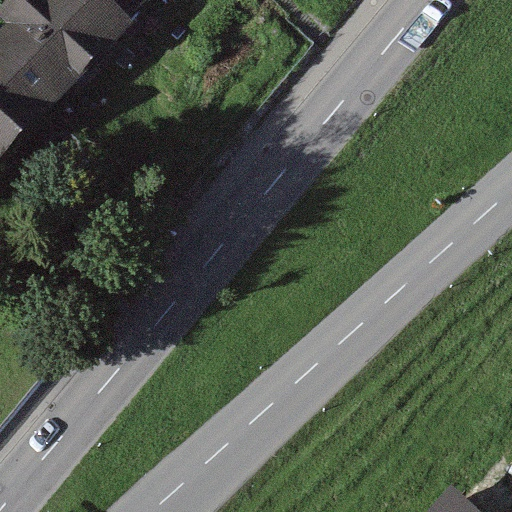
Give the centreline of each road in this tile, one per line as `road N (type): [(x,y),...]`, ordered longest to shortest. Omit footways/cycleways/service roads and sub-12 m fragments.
road 1 (secondary): [(429,0),(0,510)]
road 2 (tertiary): [(155,511),(511,193)]
